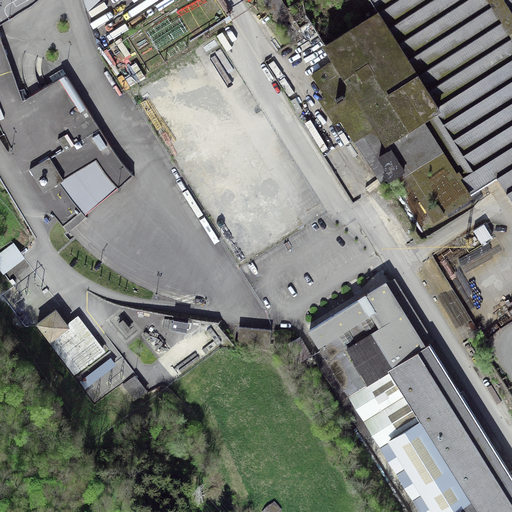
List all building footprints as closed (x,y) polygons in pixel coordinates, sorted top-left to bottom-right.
[(83,0),(86,9),(96,0),(83,0)] [(511,0),(295,0),(334,61),(313,74),(312,74),(311,74),(354,142),(362,153),(385,190),(396,184),(391,176),(402,169),(433,217),(468,195),(468,196),(496,178),(511,203),(511,0)] [(280,19),(287,15),(283,8),(276,13),(280,19)] [(53,217),(57,222),(68,234),(86,218),(67,195),(74,191),(66,178),(95,160),(75,128),(92,118),(65,74),(22,101),(28,118),(38,139),(42,147),(38,149),(44,159),(43,160),(43,161),(28,170),(42,193),(38,197),(53,217)] [(99,133),(93,137),(104,156),(110,152),(99,133)] [(89,176),(92,180),(103,173),(101,169),(89,176)] [(14,241),(0,251),(0,269),(2,272),(25,255),(14,241)] [(511,511),(511,478),(428,343),(423,346),(384,284),(365,296),(364,294),(357,298),(358,300),(308,331),(421,511),(511,511)] [(78,340),(67,326),(55,310),(36,324),(59,354),(78,340)] [(123,317),(117,321),(127,333),(132,328),(123,317)] [(173,317),(171,327),(187,330),(188,319),(173,317)] [(67,326),(78,340),(59,354),(73,372),(101,351),(76,318),(67,326)] [(236,348),(268,351),(270,330),(238,327),(236,348)] [(298,363),(311,355),(299,337),(287,344),(298,363)] [(122,385),(134,400),(145,392),(133,377),(122,385)]
